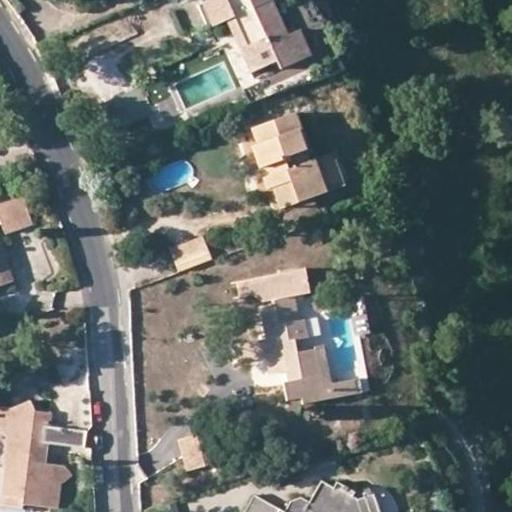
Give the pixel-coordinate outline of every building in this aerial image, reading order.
[(243,44),(237,46),(250,75),(276,63),(280,70),(312,56),(300,31),(288,36),(272,2),(275,0),(208,0),(203,2),(214,28),(226,22),(232,20),(243,44)] [(214,28),(203,2),(197,5),(208,31),(214,28)] [(232,20),(226,22),(237,46),(243,44),(232,20)] [(102,106),(114,134),(153,117),(141,88),(102,106)] [(289,182),(296,204),(344,186),(332,155),(308,164),(292,116),(253,130),(258,146),(252,149),(267,191),(273,189),(289,182)] [(289,182),(273,189),(280,209),(296,204),(289,182)] [(0,218),(5,234),(31,225),(22,198),(0,205),(0,218)] [(203,238),(170,250),(179,273),(211,262),(203,238)] [(0,287),(12,283),(6,267),(0,268),(0,250),(1,250),(0,247),(0,287)] [(151,278),(162,274),(156,256),(145,259),(151,278)] [(303,406),(357,394),(355,381),(332,385),(322,388),(315,351),(296,355),(294,342),(308,338),(305,322),(299,322),(295,297),(309,294),(304,270),(236,283),(239,300),(252,296),(263,304),(271,302),(272,307),(258,309),(263,340),(234,346),(238,365),(266,359),(266,363),(283,360),(285,371),(287,383),(284,384),(287,401),(302,399),(303,406)] [(322,388),(332,385),(324,349),(315,351),(322,388)] [(283,360),(266,363),(269,376),(285,371),(283,360)] [(23,497),(22,505),(56,508),(59,485),(70,477),(61,467),(47,465),(34,464),(37,443),(49,445),(82,449),(84,432),(48,427),(50,414),(35,412),(29,403),(12,410),(0,408),(0,428),(10,430),(6,467),(3,495),(23,497)] [(10,430),(0,428),(0,466),(6,467),(10,430)] [(187,471),(214,464),(205,434),(177,442),(187,471)] [(34,464),(47,465),(49,445),(37,443),(34,464)] [(371,511),(367,499),(357,501),(351,496),(353,493),(338,483),(333,491),(321,483),(309,505),(301,499),(289,503),(284,511),(279,511),(254,497),(245,511),(371,511)] [(371,511),(379,511),(373,493),(366,495),(367,499),(371,511)] [(23,497),(3,495),(2,508),(21,509),(22,505),(23,497)]
